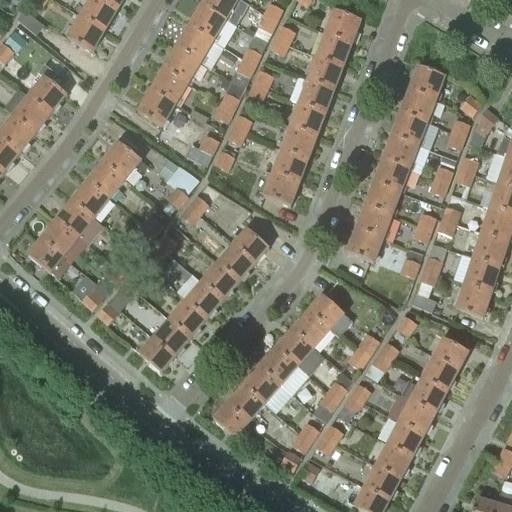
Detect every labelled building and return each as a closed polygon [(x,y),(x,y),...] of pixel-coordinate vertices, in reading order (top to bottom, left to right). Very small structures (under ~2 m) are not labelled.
[(49,2),(45,0),(30,0),(28,4),(42,13),(49,2)] [(117,13),(94,0),(91,0),(80,20),(105,35),(117,13)] [(94,0),(117,13),(125,0),(94,0)] [(226,24),(239,3),(234,0),(206,0),(201,9),(226,24)] [(315,0),(295,0),(294,2),(306,12),(315,0)] [(268,7),(262,19),(277,26),(283,14),(268,7)] [(213,45),(226,24),(201,9),(188,30),(213,45)] [(36,39),(44,29),(23,13),(17,23),(36,39)] [(324,37),(352,48),(361,24),(333,13),(324,37)] [(277,26),(262,19),(257,31),(271,38),(277,26)] [(105,35),(80,20),(66,42),(92,57),(105,35)] [(175,52),(200,67),(213,45),(188,30),(175,52)] [(281,30),(275,41),(289,48),(295,36),(281,30)] [(352,48),(324,37),(316,61),(343,71),(352,48)] [(289,48),(275,41),(269,53),(284,60),(289,48)] [(14,56),(1,46),(0,47),(0,64),(5,68),(14,56)] [(241,63),(256,71),(262,59),(247,51),(241,63)] [(163,73),(188,88),(200,67),(175,52),(163,73)] [(237,61),(224,53),(219,61),(232,69),(237,61)] [(343,71),(316,61),(307,84),(334,94),(343,71)] [(256,71),(241,63),(236,75),(230,85),(245,92),(256,71)] [(408,93),(436,104),(445,80),(417,70),(408,93)] [(150,94),(175,109),(188,88),(163,73),(150,94)] [(259,74),(253,86),(268,93),(274,81),(259,74)] [(28,100),(51,118),(67,98),(44,80),(28,100)] [(307,84),(298,107),(325,117),(334,94),(307,84)] [(245,92),(230,85),(225,97),(219,108),(234,115),(245,92)] [(268,93),(253,86),(247,98),(262,105),(268,93)] [(408,93),(399,117),(427,127),(436,104),(408,93)] [(162,131),(175,109),(150,94),(137,116),(162,131)] [(481,108),(470,99),(459,112),(471,121),(481,108)] [(28,100),(12,120),(35,138),(51,118),(28,100)] [(298,107),(289,130),(317,141),(325,117),(298,107)] [(234,115),(219,108),(213,120),(228,127),(234,115)] [(499,122),(495,119),(486,112),(476,125),(479,127),(473,134),(482,141),(499,122)] [(399,117),(391,140),(418,150),(427,127),(399,117)] [(232,130),(246,137),(252,126),(237,119),(232,130)] [(12,120),(0,135),(0,141),(20,157),(35,138),(12,120)] [(454,124),(450,136),(465,141),(470,129),(454,124)] [(246,137),(232,130),(226,142),(241,149),(246,137)] [(317,141),(289,130),(280,153),(308,164),(317,141)] [(197,135),(185,160),(207,170),(219,146),(197,135)] [(465,141),(450,136),(446,148),(461,154),(465,141)] [(391,140),(382,163),(409,173),(418,150),(391,140)] [(20,157),(0,141),(0,173),(5,177),(20,157)] [(506,161),(511,163),(511,142),(511,146),(504,143),(499,159),(506,161)] [(105,162),(128,180),(141,164),(118,146),(105,162)] [(280,153),(272,177),(299,187),(308,164),(280,153)] [(235,162),(220,155),(213,168),(228,176),(235,162)] [(439,170),(453,175),(457,165),(443,160),(439,170)] [(463,160),(459,173),(474,178),(478,166),(463,160)] [(511,163),(506,161),(497,186),(511,191),(511,163)] [(105,162),(90,181),(113,199),(128,180),(105,162)] [(409,173),(382,163),(373,186),(400,197),(409,173)] [(164,185),(188,193),(195,177),(171,168),(164,185)] [(437,170),(433,183),(448,188),(453,176),(437,170)] [(474,178),(459,173),(454,185),(469,191),(474,178)] [(299,187),(272,177),(263,200),(290,211),(299,187)] [(90,181),(74,200),(97,219),(113,199),(90,181)] [(448,188),(433,183),(428,195),(444,201),(448,188)] [(373,186),(364,209),(391,220),(400,197),(373,186)] [(511,191),(497,186),(489,212),(511,219),(511,191)] [(166,203),(178,213),(188,201),(176,191),(166,203)] [(196,199),(188,209),(200,220),(209,210),(196,199)] [(97,219),(74,200),(59,220),(82,238),(97,219)] [(200,220),(188,209),(179,219),(192,230),(200,220)] [(391,220),(364,209),(355,233),(383,243),(391,220)] [(441,223),(456,228),(460,216),(445,210),(445,213),(441,223)] [(511,234),(511,219),(489,212),(480,237),(508,246),(511,234)] [(416,229),(431,235),(436,222),(421,217),(416,229)] [(82,238),(59,220),(43,239),(66,258),(82,238)] [(152,220),(143,231),(155,241),(164,230),(152,220)] [(456,228),(441,223),(436,235),(451,241),(456,228)] [(431,235),(416,229),(412,242),(427,247),(431,235)] [(155,241),(143,231),(134,241),(147,251),(155,241)] [(246,232),(233,248),(255,267),(269,251),(246,232)] [(383,243),(355,233),(346,256),(373,267),(383,243)] [(508,246),(480,237),(469,233),(461,258),(472,262),(500,271),(508,246)] [(165,237),(156,247),(169,258),(177,248),(165,237)] [(66,258),(43,239),(27,259),(50,278),(66,258)] [(156,247),(148,257),(160,268),(169,258),(156,247)] [(255,267),(233,248),(217,267),(239,286),(255,267)] [(111,268),(124,279),(132,269),(120,258),(111,268)] [(427,261),(423,273),(438,278),(442,266),(427,261)] [(399,277),(414,282),(419,268),(404,262),(399,277)] [(500,271),(472,262),(463,287),(491,297),(500,271)] [(217,267),(201,286),(223,305),(239,286),(217,267)] [(124,279),(111,268),(103,279),(115,289),(124,279)] [(438,278),(423,273),(418,285),(433,291),(438,278)] [(133,275),(124,285),(137,296),(145,286),(133,275)] [(137,296),(124,285),(116,296),(128,306),(137,296)] [(223,305),(201,286),(184,304),(207,323),(223,305)] [(491,297),(463,287),(455,313),(483,322),(491,297)] [(81,305),(92,315),(102,304),(91,294),(81,305)] [(431,317),(436,306),(415,297),(410,308),(431,317)] [(352,326),(322,299),(308,314),(330,334),(339,341),(352,326)] [(207,323),(184,304),(168,323),(190,342),(207,323)] [(96,319),(107,329),(118,318),(107,308),(96,319)] [(330,334),(308,314),(292,333),(314,352),(330,334)] [(403,319),(394,332),(408,341),(417,328),(403,319)] [(190,342),(168,323),(152,342),(174,361),(190,342)] [(292,333),(275,351),(297,371),(314,352),(292,333)] [(366,337),(354,355),(367,364),(379,346),(366,337)] [(174,361),(152,342),(139,358),(161,377),(174,361)] [(442,342),(431,363),(457,377),(468,355),(442,342)] [(385,346),(378,357),(391,366),(399,355),(385,346)] [(275,351),(259,370),(281,389),(297,371),(275,351)] [(367,364),(354,355),(347,366),(360,375),(367,364)] [(391,366),(378,357),(370,368),(384,377),(391,366)] [(431,363),(420,384),(446,398),(457,377),(431,363)] [(281,389),(259,370),(242,389),(264,408),(281,389)] [(420,384),(409,405),(435,418),(446,398),(420,384)] [(326,396),(340,405),(347,394),(334,385),(326,396)] [(357,387),(350,398),(363,407),(370,396),(357,387)] [(264,408),(242,389),(226,407),(248,427),(264,408)] [(340,405),(326,396),(319,407),(320,408),(312,419),(324,426),(331,416),(332,416),(340,405)] [(363,407),(350,398),(342,409),(356,419),(363,407)] [(409,405),(398,426),(424,439),(435,418),(409,405)] [(248,427),(226,407),(212,423),(234,442),(248,427)] [(398,426),(387,447),(412,460),(424,439),(398,426)] [(306,427),(298,438),(312,446),(319,436),(306,427)] [(322,439),(335,448),(343,437),(329,428),(322,439)] [(312,446),(298,438),(291,448),(304,458),(312,446)] [(335,448),(322,439),(315,450),(328,460),(335,448)] [(412,460),(387,447),(376,467),(401,481),(412,460)] [(511,456),(503,451),(490,474),(505,483),(511,469),(511,456)] [(287,455),(280,468),(293,476),(301,462),(287,455)] [(298,478),(312,486),(319,473),(306,465),(298,478)] [(401,481),(376,467),(365,488),(390,502),(401,481)] [(385,511),(390,502),(365,488),(353,510),(357,511),(385,511)] [(498,511),(500,509),(476,502),(473,511),(498,511)]
